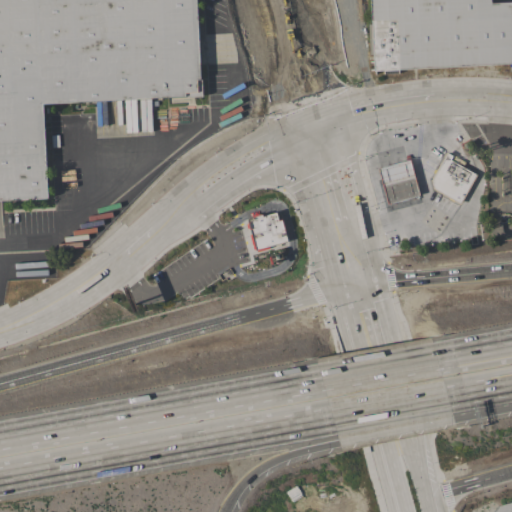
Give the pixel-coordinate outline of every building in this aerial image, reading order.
[(0,0),(196,0),(200,80),(201,80),(202,97),(185,97),(185,96),(43,104),(48,198),(0,200),(0,0)] [(490,0),(491,3),(511,2),(511,63),(398,69),(398,73),(383,74),(383,70),(373,71),(373,54),(369,54),(367,24),(371,24),(369,0),(490,0)] [(446,152),(452,156),(450,160),(477,175),(460,204),(433,189),(430,180),(446,152)] [(260,212),(257,213),(254,203),(256,203),(252,188),(255,187),(254,184),(257,183),(256,180),(267,177),(266,176),(278,172),(285,195),(288,194),(290,201),(285,202),(290,220),(294,219),(296,223),(292,224),(293,230),(285,232),(283,226),(265,231),(260,212)] [(415,176),(420,195),(387,204),(382,185),(415,176)] [(246,219),(253,249),(284,242),(278,212),(246,219)] [(491,511),(497,506),(511,502),(511,511),(491,511)]
